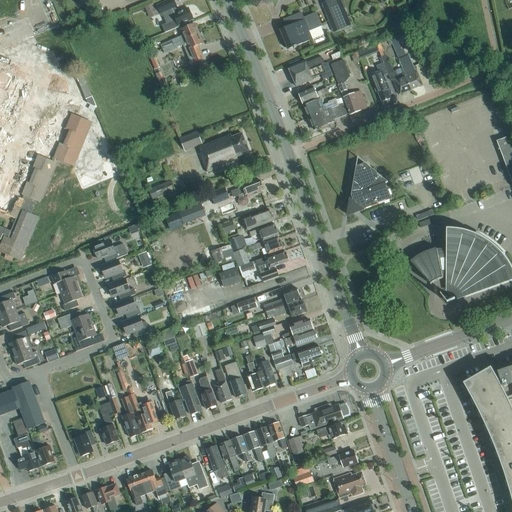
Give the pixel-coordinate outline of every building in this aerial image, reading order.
[(169,0),(157,6),(160,14),(162,13),(166,23),(162,25),(165,32),(178,26),(193,20),(193,19),(193,17),(192,14),(190,13),(188,8),(179,12),(173,0),(169,0)] [(351,25),(341,0),(330,0),(321,4),(333,33),(351,25)] [(283,20),(286,28),(280,30),(285,42),(284,44),(286,49),(288,50),(312,40),(309,31),(322,26),(316,13),(303,18),(301,12),(283,20)] [(163,49),(199,34),(198,32),(198,30),(197,27),(195,26),(195,24),(181,30),(183,36),(161,45),(163,49)] [(199,35),(199,34),(163,49),(165,53),(183,45),(191,64),(204,58),(198,45),(203,43),(202,42),(202,40),(201,36),(199,35)] [(397,39),(391,41),(402,68),(411,90),(422,86),(416,70),(414,71),(408,56),(406,57),(403,49),(401,50),(397,39)] [(380,44),(376,45),(381,57),(384,56),(383,52),(384,51),(382,46),(381,46),(380,44)] [(337,46),(328,50),(333,60),(341,57),(337,46)] [(160,68),(154,53),(149,55),(156,69),(160,68)] [(384,56),(381,57),(384,63),(385,68),(388,74),(391,81),(393,80),(399,95),(411,90),(402,68),(397,70),(394,71),(393,69),(387,54),(384,56)] [(309,71),(324,65),(321,57),(306,64),(305,61),(288,68),(289,70),(288,70),(290,75),(291,75),(292,78),(309,71)] [(342,60),(331,65),(333,69),(339,85),(350,115),(360,111),(367,108),(361,91),(354,94),(348,96),(344,83),(350,77),(343,60),(342,60)] [(312,78),(321,74),(323,80),(333,76),(327,63),(324,65),(309,71),(292,78),(294,81),(293,81),(295,86),(296,86),(296,87),(313,80),(312,78)] [(379,72),(370,76),(371,80),(376,92),(377,92),(382,102),(390,99),(389,95),(391,95),(384,76),(388,74),(385,68),(384,63),(377,66),(379,72)] [(82,72),(75,74),(80,86),(80,87),(87,84),(82,72)] [(87,84),(80,87),(86,99),(92,96),(87,84)] [(303,104),(329,93),(327,88),(316,93),(313,85),(306,88),(307,90),(298,94),(303,104)] [(97,108),(92,96),(86,99),(86,100),(87,104),(95,108),(97,108)] [(318,115),(339,106),(336,99),(328,102),(329,103),(323,106),(320,99),(303,106),(309,119),(318,115)] [(347,114),(343,104),(339,106),(318,115),(309,119),(314,130),(334,122),(333,120),(347,114)] [(237,157),(249,153),(242,133),(231,137),(230,134),(202,145),(197,132),(180,139),(185,151),(198,146),(201,154),(200,155),(207,173),(231,163),(233,169),(241,166),(237,157)] [(511,137),(507,138),(506,138),(497,141),(511,182),(511,137)] [(85,186),(118,174),(114,161),(102,166),(80,174),(85,186)] [(392,199),(386,184),(386,183),(387,183),(388,182),(365,163),(356,167),(348,215),(392,199)] [(176,191),(171,180),(149,189),(153,200),(176,191)] [(247,198),(261,193),(260,190),(263,189),(260,180),(231,192),(233,197),(239,195),(240,198),(238,201),(240,205),(243,207),(247,205),(249,202),(247,198)] [(217,200),(228,195),(225,188),(214,192),(217,200)] [(206,216),(201,204),(179,212),(184,225),(206,216)] [(245,218),(247,224),(249,230),(259,227),(273,222),(273,221),(274,219),(273,216),(271,214),(269,210),(251,216),(250,216),(245,218)] [(418,214),(421,226),(439,222),(436,210),(418,214)] [(232,222),(222,225),(225,234),(235,231),(232,222)] [(279,235),(279,233),(278,229),(276,228),(276,227),(276,228),(274,224),(258,230),(249,233),(251,237),(260,234),(263,242),(279,236),(279,235)] [(502,259),(498,255),(499,254),(503,253),(504,253),(500,249),(496,245),(491,241),(487,238),(481,235),(476,232),(476,233),(476,236),(476,239),(471,236),(465,234),(460,233),(454,232),(449,232),(448,249),(437,250),(436,247),(431,249),(425,252),(420,255),(415,258),(410,262),(431,285),(433,283),(435,281),(437,280),(440,279),(442,279),(442,278),(447,277),(447,283),(450,284),(453,284),(455,285),(458,287),(460,289),(462,291),(463,293),(465,296),(511,279),(511,276),(511,274),(508,268),(505,264),(502,259)] [(240,235),(229,239),(234,251),(245,247),(240,235)] [(283,249),(284,247),(282,242),(280,241),(278,237),(263,243),(262,242),(246,248),(248,253),(257,250),(266,247),(268,255),(283,249)] [(124,244),(117,246),(113,248),(111,242),(94,248),(98,259),(104,257),(106,263),(121,257),(128,255),(124,244)] [(210,252),(214,265),(233,259),(229,245),(210,252)] [(249,263),(244,249),(234,252),(239,267),(241,266),(249,263)] [(269,269),(289,262),(286,253),(285,251),(256,261),(258,267),(267,264),(269,269)] [(143,267),(151,264),(146,252),(138,255),(143,267)] [(122,271),(118,261),(101,267),(105,278),(111,276),(113,282),(127,277),(125,271),(122,271)] [(241,266),(242,271),(254,267),(252,262),(249,263),(241,266)] [(241,282),(237,268),(220,273),(224,288),(241,282)] [(279,276),(276,268),(260,274),(263,282),(279,276)] [(78,287),(74,277),(68,279),(66,273),(52,278),(55,284),(57,283),(61,294),(78,287)] [(194,288),(204,284),(200,274),(190,278),(194,288)] [(51,283),(48,277),(43,279),(45,285),(51,283)] [(129,290),(125,279),(108,286),(112,297),(118,295),(120,300),(136,295),(134,289),(129,290)] [(77,300),(82,298),(78,287),(61,294),(65,304),(63,305),(65,311),(79,306),(77,300)] [(288,305),(301,301),(299,296),(300,296),(299,295),(300,293),(299,291),(298,290),(297,289),(283,293),(286,300),(282,302),(281,301),(271,304),(272,306),(265,309),(267,312),(288,305)] [(27,293),(32,304),(37,302),(33,291),(27,293)] [(12,300),(16,298),(14,292),(0,297),(0,303),(0,304),(0,316),(16,310),(12,300)] [(136,309),(132,298),(115,305),(119,316),(125,313),(127,319),(141,314),(139,308),(136,309)] [(240,313),(257,307),(254,299),(237,304),(240,313)] [(303,300),(301,301),(288,305),(267,312),(266,313),(261,314),(263,321),(268,319),(286,313),(285,312),(289,310),(292,318),(307,312),(303,300)] [(154,304),(156,310),(163,307),(161,301),(154,304)] [(25,313),(18,316),(16,310),(0,316),(0,320),(3,328),(9,326),(11,331),(29,324),(25,313)] [(46,321),(56,317),(53,310),(44,314),(46,321)] [(92,325),(88,314),(83,316),(80,311),(57,319),(62,330),(73,326),(75,331),(92,325)] [(142,323),(140,317),(122,323),(127,334),(132,332),(134,338),(150,332),(146,321),(142,323)] [(313,330),(309,332),(309,331),(313,330),(309,319),(290,326),(292,332),(282,336),(283,340),(284,340),(286,346),(295,343),(297,348),(317,341),(313,330)] [(274,320),(258,325),(251,327),(254,334),(261,332),(260,330),(276,325),(274,320)] [(208,335),(204,323),(192,327),(196,339),(208,335)] [(91,338),(96,336),(92,325),(75,331),(77,337),(72,339),(76,352),(94,345),(91,338)] [(271,334),(275,333),(273,327),(262,331),(267,346),(274,344),(271,334)] [(26,337),(29,337),(26,331),(12,336),(15,342),(9,344),(13,354),(30,348),(26,337)] [(167,346),(177,342),(173,331),(162,334),(167,346)] [(256,347),(266,344),(263,335),(253,338),(256,347)] [(245,340),(240,342),(244,353),(249,351),(245,340)] [(163,353),(160,341),(147,346),(150,357),(163,353)] [(273,360),(283,357),(281,351),(276,353),(273,344),(269,346),(273,360)] [(318,345),(298,352),(292,355),(294,361),(300,359),(303,367),(312,364),(311,361),(322,357),(318,345)] [(233,355),(230,346),(223,349),(226,357),(233,355)] [(40,363),(38,357),(36,351),(32,353),(30,348),(13,354),(17,365),(23,363),(25,369),(40,363)] [(53,360),(59,358),(55,349),(50,351),(53,360)] [(222,350),(215,352),(219,362),(225,360),(222,350)] [(265,387),(276,383),(273,375),(273,374),(271,368),(266,370),(262,358),(255,360),(260,372),(257,373),(253,362),(253,363),(250,355),(246,357),(248,364),(247,365),(250,371),(252,371),(253,375),(248,377),(253,392),(262,389),(257,374),(258,374),(261,382),(263,382),(265,387)] [(280,369),(293,364),(290,355),(277,360),(280,369)] [(198,375),(193,359),(185,362),(190,378),(198,375)] [(131,377),(127,364),(125,365),(123,360),(117,362),(123,380),(131,377)] [(241,378),(238,368),(236,362),(226,366),(228,371),(232,381),(230,382),(236,398),(247,394),(241,378)] [(494,374),(476,380),(511,487),(511,367),(510,368),(508,368),(508,369),(494,374)] [(232,400),(225,381),(221,369),(215,371),(219,383),(215,385),(221,404),(232,400)] [(200,394),(206,409),(217,405),(207,377),(200,379),(199,382),(201,387),(199,388),(201,394),(200,394)] [(185,400),(191,415),(202,411),(195,392),(192,384),(191,380),(178,385),(184,400),(185,400)] [(45,423),(29,382),(12,388),(13,390),(20,409),(26,423),(28,429),(45,423)] [(103,386),(95,389),(98,397),(106,394),(103,386)] [(0,415),(20,409),(13,390),(0,394),(0,415)] [(185,416),(187,415),(181,400),(175,402),(171,391),(166,393),(175,420),(180,418),(182,418),(184,417),(185,416)] [(134,394),(128,396),(142,433),(153,429),(151,423),(159,421),(157,416),(153,403),(139,407),(134,394)] [(109,400),(114,415),(121,413),(116,397),(112,398),(109,400)] [(128,414),(122,416),(125,423),(125,425),(124,425),(126,429),(127,429),(130,438),(140,434),(135,420),(136,419),(128,397),(123,399),(128,414)] [(163,400),(157,402),(162,419),(168,417),(163,400)] [(346,402),(339,405),(339,404),(331,407),(330,404),(315,409),(316,412),(299,418),(302,428),(309,425),(310,430),(316,428),(344,419),(343,418),(350,416),(351,414),(351,411),(350,410),(350,408),(349,406),(348,404),(346,403),(346,402)] [(119,441),(108,413),(113,411),(110,403),(99,406),(107,427),(101,429),(101,430),(100,430),(103,437),(104,437),(107,445),(108,445),(110,445),(113,444),(114,443),(119,441)] [(332,440),(349,434),(345,421),(328,427),(317,431),(319,436),(330,433),(332,440)] [(283,449),(287,447),(279,422),(268,426),(274,442),(279,440),(283,449)] [(28,429),(26,423),(13,428),(16,434),(28,429)] [(271,454),(275,452),(266,427),(256,431),(261,447),(267,444),(271,454)] [(96,444),(91,430),(85,432),(86,435),(75,439),(81,456),(92,452),(90,446),(96,444)] [(258,458),(263,457),(254,432),(244,436),(249,451),(255,449),(258,458)] [(35,452),(31,442),(28,435),(14,439),(17,448),(22,447),(23,449),(26,448),(29,455),(23,457),(16,459),(20,471),(27,468),(28,472),(40,467),(37,461),(38,461),(35,452)] [(48,446),(46,447),(44,441),(40,442),(38,436),(32,438),(42,466),(47,465),(49,465),(52,464),(53,462),(54,462),(51,453),(52,453),(50,446),(49,446),(48,446)] [(246,463),(251,461),(242,436),(231,440),(237,456),(243,454),(246,463)] [(304,453),(299,437),(288,441),(293,456),(304,453)] [(231,458),(234,467),(236,472),(240,470),(230,441),(219,445),(225,460),(231,458)] [(222,459),(221,460),(216,446),(206,450),(212,464),(215,463),(221,479),(229,476),(222,459)] [(337,454),(335,446),(323,450),(325,458),(337,454)] [(343,467),(358,462),(354,451),(327,460),(329,466),(341,462),(343,467)] [(189,456),(179,460),(185,479),(186,479),(189,488),(197,485),(199,490),(208,486),(205,478),(200,464),(193,467),(189,456)] [(185,479),(179,460),(168,464),(172,475),(165,478),(170,491),(181,487),(179,481),(185,479)] [(291,471),(294,478),(311,472),(309,465),(291,471)] [(271,471),(274,480),(281,478),(277,468),(271,471)] [(146,472),(139,475),(147,495),(156,491),(164,488),(160,477),(155,479),(152,471),(146,473),(146,472)] [(315,481),(311,472),(294,478),(297,487),(315,481)] [(361,487),(366,485),(362,472),(352,476),(351,473),(333,479),(339,498),(352,494),(353,497),(364,493),(361,487)] [(260,475),(262,481),(269,479),(267,473),(260,475)] [(147,495),(139,475),(133,477),(133,478),(127,480),(131,490),(129,491),(132,499),(136,497),(136,499),(147,495)] [(247,486),(253,484),(250,475),(244,477),(247,486)] [(237,490),(244,488),(241,480),(234,483),(237,490)] [(269,485),(270,489),(282,485),(281,480),(269,485)] [(117,483),(106,487),(97,490),(102,504),(108,502),(111,511),(112,511),(116,510),(119,510),(114,497),(121,494),(117,483)] [(232,494),(229,484),(214,490),(218,499),(232,494)] [(304,489),(307,497),(312,495),(310,487),(304,489)] [(164,488),(156,491),(159,500),(168,497),(164,488)] [(99,511),(92,492),(82,496),(87,509),(93,507),(94,508),(93,509),(94,511),(99,511)] [(230,495),(230,497),(232,503),(242,500),(239,492),(230,495)] [(272,508),(274,495),(262,493),(261,499),(253,497),(250,511),(264,511),(265,507),(272,508)] [(83,511),(80,505),(77,498),(66,502),(69,507),(68,507),(69,511),(83,511)] [(335,511),(342,510),(337,498),(326,502),(304,509),(305,511),(335,511)] [(374,511),(371,501),(357,506),(347,509),(348,511),(374,511)]
